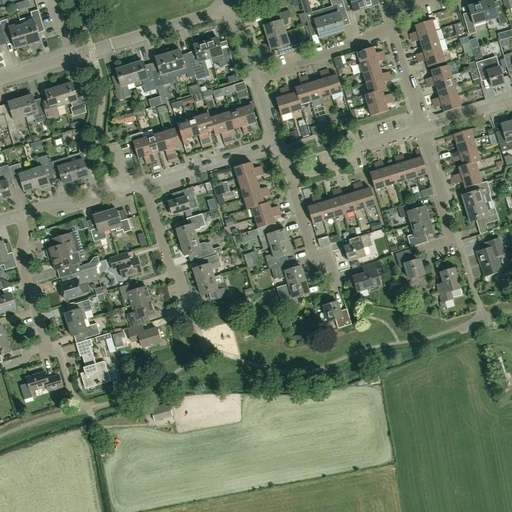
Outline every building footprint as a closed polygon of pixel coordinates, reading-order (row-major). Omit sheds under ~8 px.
[(332,35),(324,9),(316,11),(312,13),(308,0),(300,0),(305,14),(309,28),(316,26),(320,39),(332,35)] [(347,16),(343,3),(342,0),(329,0),(332,7),(324,9),(332,35),(344,32),(340,18),(347,16)] [(354,13),(366,9),(363,0),(342,0),(343,3),(350,1),(354,13)] [(363,0),(366,9),(378,6),(376,0),(363,0)] [(492,0),(480,4),(486,22),(498,18),(500,26),(507,24),(503,10),(496,12),(492,0)] [(486,22),(480,4),(468,7),(472,19),(465,21),(469,35),(476,33),(474,25),(486,22)] [(20,19),(22,26),(28,45),(40,41),(36,28),(43,26),(38,11),(31,13),(31,16),(20,19)] [(288,21),(288,19),(291,18),(289,11),(273,16),(275,23),(263,26),(267,38),(285,33),(283,27),(285,26),(286,26),(287,24),(288,23),(288,21)] [(28,45),(22,26),(15,28),(14,26),(9,28),(7,20),(0,22),(0,24),(0,25),(4,38),(11,36),(15,49),(28,45)] [(409,35),(410,39),(435,31),(432,21),(415,26),(417,32),(409,35)] [(438,42),(435,31),(410,39),(412,43),(419,41),(421,47),(438,42)] [(303,49),(301,42),(299,37),(293,39),(292,36),(287,38),(285,33),(267,38),(271,51),(283,47),(285,54),(303,49)] [(218,39),(216,40),(215,39),(214,38),(208,40),(208,41),(208,42),(206,43),(211,59),(216,57),(220,67),(233,63),(229,50),(222,52),(218,39)] [(473,39),(467,41),(470,50),(476,47),(473,39)] [(211,59),(206,43),(204,43),(204,42),(202,42),(196,43),(196,45),(196,46),(194,46),(198,60),(191,62),(195,76),(196,81),(210,77),(209,71),(206,61),(211,59)] [(441,52),(438,42),(421,47),(423,53),(415,55),(417,59),(441,52)] [(462,58),(469,57),(466,44),(460,45),(462,58)] [(447,49),(450,58),(460,55),(458,46),(447,49)] [(356,53),(359,63),(384,56),(383,52),(375,54),(373,48),(356,53)] [(189,78),(195,76),(191,62),(184,64),(180,51),(168,54),(173,72),(185,69),(188,78),(189,78)] [(445,63),(441,52),(417,59),(418,64),(425,61),(427,68),(445,63)] [(167,74),(173,72),(168,54),(155,58),(159,71),(152,73),(157,88),(170,84),(167,74)] [(511,54),(503,56),(507,69),(511,66),(511,54)] [(386,60),(384,56),(359,63),(363,74),(380,69),(378,63),(386,60)] [(345,68),(341,57),(334,59),(338,71),(345,68)] [(491,88),(503,85),(498,68),(493,70),(490,60),(476,64),(480,78),(488,76),(491,88)] [(157,88),(152,73),(146,75),(143,62),(129,66),(135,83),(142,81),(145,93),(157,90),(157,88)] [(127,85),(135,83),(129,66),(116,70),(120,83),(114,85),(119,101),(131,97),(127,85)] [(425,80),(427,84),(451,77),(448,66),(431,71),(433,78),(425,80)] [(381,75),(380,69),(363,74),(366,84),(390,77),(389,72),(381,75)] [(328,70),(323,71),(331,96),(342,93),(337,76),(330,78),(328,70)] [(331,96),(323,71),(319,73),(321,80),(315,82),(320,99),(331,96)] [(320,99),(315,82),(309,84),(307,76),(303,78),(310,102),(320,99)] [(392,81),(390,77),(366,84),(369,94),(369,95),(382,91),(386,90),(384,83),(392,81)] [(454,87),(451,77),(427,84),(428,89),(435,86),(437,92),(454,87)] [(310,102),(303,78),(298,79),(301,87),(294,89),(296,93),(300,106),(301,105),(310,102)] [(72,83),(58,88),(64,106),(71,103),(74,112),(85,108),(81,95),(76,97),(72,83)] [(247,90),(245,83),(234,86),(236,93),(247,90)] [(300,106),(296,93),(290,95),(288,87),(284,89),(291,113),(302,110),(301,105),(300,106)] [(457,97),(454,87),(437,92),(439,98),(432,101),(433,105),(457,97)] [(45,92),(47,98),(41,100),(43,107),(47,120),(59,116),(57,108),(64,106),(58,88),(45,92)] [(291,113),(284,89),(279,90),(282,98),(275,100),(281,117),(291,113)] [(368,106),(392,99),(391,94),(383,97),(382,91),(369,95),(369,94),(364,96),(368,106)] [(47,120),(43,107),(43,105),(36,107),(32,96),(20,99),(26,117),(33,115),(36,125),(48,121),(47,120)] [(460,108),(457,97),(433,105),(434,109),(442,107),(443,113),(460,108)] [(26,117),(20,99),(8,103),(12,115),(5,117),(9,133),(16,131),(13,121),(26,117)] [(394,103),(392,99),(368,106),(371,117),(388,112),(386,105),(394,103)] [(179,101),(169,104),(172,114),(182,111),(179,101)] [(251,106),(241,109),(249,134),(253,132),(251,125),(257,123),(251,106)] [(249,134),(241,109),(231,112),(236,129),(242,127),(244,135),(249,134)] [(130,112),(119,115),(122,126),(134,122),(130,112)] [(236,129),(231,112),(220,116),(229,145),(234,143),(230,131),(236,129)] [(210,119),(209,114),(198,117),(207,147),(212,145),(208,133),(214,131),(210,119)] [(335,117),(340,127),(345,124),(339,114),(335,117)] [(9,133),(5,117),(4,115),(0,116),(0,127),(1,129),(7,126),(9,133)] [(229,145),(220,116),(210,119),(214,131),(215,136),(221,134),(225,146),(229,145)] [(207,147),(198,117),(188,120),(193,137),(199,136),(203,148),(207,147)] [(193,137),(188,120),(177,123),(186,153),(191,152),(187,139),(193,137)] [(511,141),(511,121),(500,125),(504,137),(497,139),(502,153),(511,149),(511,144),(511,142),(511,141)] [(175,129),(169,131),(168,129),(166,128),(163,129),(172,157),(176,156),(174,148),(180,146),(175,129)] [(172,157),(163,129),(164,133),(154,136),(159,153),(165,151),(168,159),(172,157)] [(455,140),(456,146),(473,141),(470,130),(446,138),(447,142),(455,140)] [(151,164),(144,139),(143,139),(141,133),(131,136),(133,142),(138,159),(145,157),(147,165),(151,164)] [(159,153),(154,136),(144,139),(151,164),(155,162),(153,155),(159,153)] [(477,151),(473,141),(456,146),(458,152),(451,154),(452,158),(477,151)] [(78,149),(80,154),(68,157),(75,181),(88,177),(82,160),(89,158),(85,146),(78,149)] [(417,159),(411,161),(416,178),(427,175),(420,150),(414,152),(417,159)] [(480,162),(477,151),(452,158),(453,163),(461,160),(463,166),(476,163),(480,162)] [(416,178),(411,161),(406,163),(403,155),(399,156),(406,181),(416,178)] [(44,170),(51,168),(49,163),(47,156),(36,159),(39,168),(31,171),(36,189),(49,185),(44,170)] [(406,181),(399,156),(394,158),(397,165),(391,167),(396,184),(406,181)] [(75,181),(68,157),(49,163),(51,168),(53,175),(59,173),(63,185),(75,181)] [(396,184),(391,167),(385,169),(383,161),(378,163),(386,188),(396,184)] [(234,168),(238,179),(262,171),(261,167),(253,169),(251,163),(234,168)] [(386,188),(378,163),(374,164),(376,172),(370,174),(375,191),(386,188)] [(479,173),(476,163),(463,166),(458,168),(460,174),(453,176),(454,180),(479,173)] [(36,189),(31,171),(23,173),(20,164),(9,167),(13,180),(20,178),(24,193),(36,189)] [(13,180),(9,167),(8,165),(0,167),(0,172),(0,173),(0,172),(0,182),(0,199),(11,196),(8,187),(14,185),(13,180)] [(264,176),(262,171),(238,179),(241,189),(258,184),(256,178),(264,176)] [(482,184),(479,173),(454,180),(455,185),(463,182),(465,189),(474,186),(482,184)] [(491,201),(489,194),(491,194),(487,182),(482,184),(474,186),(475,192),(462,196),(466,209),(493,201),(491,201)] [(362,183),(357,184),(365,209),(375,206),(370,189),(364,190),(362,183)] [(259,190),(258,184),(241,189),(244,199),(269,192),(267,187),(259,190)] [(365,209),(357,184),(353,185),(355,193),(349,195),(355,212),(365,209)] [(198,207),(196,201),(192,188),(182,191),(184,198),(168,203),(172,215),(190,210),(198,207)] [(355,212),(349,195),(344,197),(341,189),(337,190),(344,215),(355,212)] [(344,215),(337,190),(332,192),(335,199),(329,201),(334,218),(344,215)] [(270,196),(269,192),(244,199),(247,210),(252,209),(264,205),(264,204),(262,199),(270,196)] [(334,218),(329,201),(323,203),(320,195),(316,197),(324,222),(334,218)] [(324,222),(316,197),(312,198),(314,206),(308,208),(313,225),(324,222)] [(485,224),(498,220),(493,201),(466,209),(470,223),(484,219),(485,224)] [(268,203),(264,204),(264,205),(252,209),(255,218),(279,211),(278,207),(270,209),(268,203)] [(408,217),(411,226),(429,220),(425,207),(412,211),(410,204),(398,208),(401,219),(408,217)] [(116,209),(105,213),(110,230),(116,228),(117,232),(123,230),(124,233),(131,231),(128,219),(120,222),(116,209)] [(281,215),(279,211),(255,218),(258,229),(271,225),(275,224),(273,217),(281,215)] [(110,230),(105,213),(93,216),(97,229),(91,231),(94,242),(107,238),(105,231),(110,230)] [(177,230),(181,243),(197,238),(195,231),(201,229),(201,228),(206,226),(202,214),(187,219),(189,226),(177,230)] [(433,233),(429,220),(411,226),(414,235),(407,237),(411,248),(423,244),(420,237),(433,233)] [(273,233),(271,225),(258,229),(257,230),(260,242),(268,239),(271,247),(289,242),(285,230),(273,233)] [(75,248),(70,234),(49,240),(52,248),(48,249),(49,251),(47,251),(49,259),(51,258),(52,260),(77,253),(75,248)] [(365,256),(363,249),(372,246),(369,234),(348,240),(350,246),(345,248),(345,250),(342,251),(345,260),(348,259),(349,261),(365,256)] [(199,245),(197,238),(181,243),(185,256),(198,252),(200,259),(214,254),(222,252),(221,247),(213,249),(211,242),(206,244),(205,243),(199,245)] [(497,257),(504,255),(499,240),(486,244),(488,251),(477,254),(480,262),(481,262),(485,276),(501,271),(497,257)] [(2,242),(0,242),(0,266),(4,266),(5,271),(17,267),(12,253),(6,255),(2,242)] [(292,254),(289,242),(271,247),(273,254),(265,257),(269,270),(271,269),(283,266),(281,258),(292,254)] [(409,279),(424,275),(420,260),(413,261),(410,250),(396,254),(400,268),(405,266),(409,279)] [(79,267),(79,265),(81,264),(77,253),(52,260),(55,271),(67,268),(69,276),(72,275),(81,272),(90,269),(88,264),(79,267)] [(137,258),(129,260),(127,253),(110,259),(113,270),(119,268),(122,278),(142,272),(137,258)] [(193,270),(197,283),(219,276),(214,278),(211,270),(221,267),(217,255),(203,259),(205,266),(193,270)] [(377,276),(383,274),(380,263),(363,268),(365,274),(354,278),(358,292),(380,285),(377,276)] [(283,266),(271,269),(275,280),(280,278),(280,279),(287,278),(289,285),(305,280),(300,266),(291,269),(289,264),(283,266)] [(88,292),(86,285),(93,283),(99,281),(95,268),(90,269),(81,272),(72,275),(74,282),(60,286),(64,300),(88,292)] [(438,288),(440,296),(442,302),(440,303),(442,308),(446,307),(445,302),(452,299),(450,292),(460,289),(454,269),(440,273),(444,286),(438,288)] [(202,296),(207,295),(209,301),(229,295),(226,282),(224,283),(223,278),(219,276),(197,283),(202,296)] [(309,293),(305,280),(289,285),(291,291),(284,293),(285,295),(280,296),(283,307),(301,302),(299,296),(309,293)] [(119,288),(122,296),(123,301),(130,299),(132,306),(150,300),(146,287),(134,290),(132,284),(119,288)] [(10,294),(1,297),(0,293),(0,312),(15,308),(10,294)] [(87,320),(85,312),(92,310),(89,300),(75,304),(77,310),(64,314),(68,325),(87,320)] [(131,328),(145,324),(150,323),(148,316),(154,314),(150,300),(132,306),(134,312),(127,315),(131,328)] [(323,306),(325,312),(321,314),(320,316),(321,321),(324,323),(328,321),(328,322),(335,320),(338,329),(352,325),(347,310),(340,312),(337,302),(323,306)] [(86,327),(84,321),(87,320),(68,325),(71,337),(84,333),(85,339),(100,334),(97,324),(86,327)] [(142,348),(161,342),(157,329),(144,333),(142,326),(128,330),(131,342),(140,340),(142,348)] [(302,339),(301,335),(297,336),(295,332),(288,335),(291,343),(296,341),(302,339)] [(10,353),(6,339),(0,340),(0,363),(3,362),(1,356),(10,353)] [(85,389),(111,381),(105,361),(96,364),(90,347),(93,346),(91,339),(76,344),(80,357),(82,356),(86,367),(83,368),(86,376),(81,377),(85,389)] [(59,375),(53,377),(47,379),(45,372),(26,378),(28,384),(20,386),(25,400),(33,398),(31,392),(47,387),(48,391),(63,387),(59,375)] [(167,417),(164,408),(164,407),(152,411),(155,421),(167,417)]
